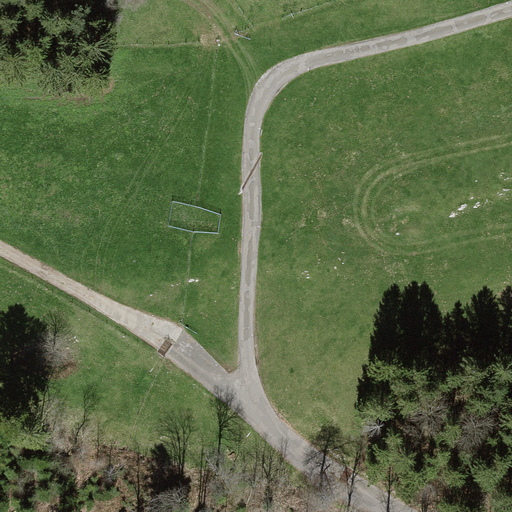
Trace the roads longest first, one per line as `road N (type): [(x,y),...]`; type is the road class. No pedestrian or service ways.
road 1 (unclassified): [(405,511),(353,488),(250,407),(258,115),(273,86),(299,74),(511,11)]
road 2 (track): [(250,407),(165,342),(0,255)]
